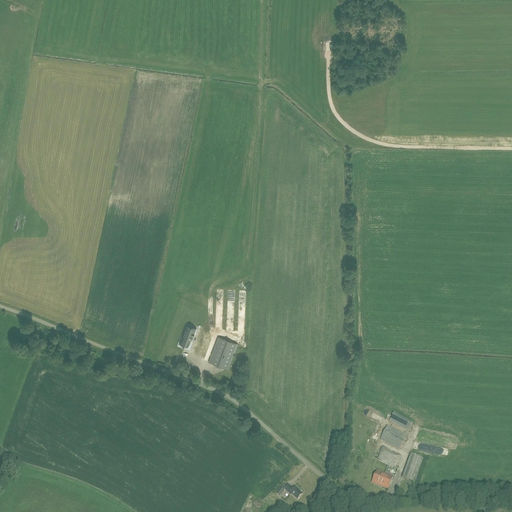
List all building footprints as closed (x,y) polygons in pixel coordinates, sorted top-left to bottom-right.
[(195,312),(191,321),(203,325),(206,316),(195,312)] [(191,340),(191,339),(192,339),(193,338),(194,335),(194,334),(196,330),(188,327),(187,326),(187,327),(185,331),(183,336),(182,336),(180,343),(188,346),(191,340)] [(229,370),(239,344),(218,336),(208,362),(229,370)] [(175,354),(179,342),(170,339),(165,351),(175,354)] [(390,421),(409,431),(413,423),(393,413),(390,421)] [(387,425),(380,440),(399,449),(407,435),(387,425)] [(425,452),(425,448),(422,448),(422,444),(416,443),(416,448),(420,448),(420,452),(425,452)] [(394,469),(401,456),(383,447),(377,460),(394,469)] [(423,458),(411,454),(402,478),(414,482),(423,458)] [(372,482),(380,485),(388,489),(393,477),(377,470),(372,482)] [(297,499),(302,494),(297,489),(298,489),(295,487),(293,489),(288,485),(285,489),(291,494),(297,499)] [(284,491),(281,488),(276,493),(279,497),(284,491)]
